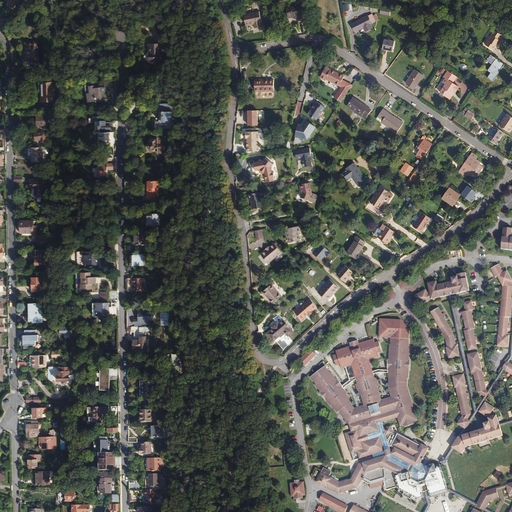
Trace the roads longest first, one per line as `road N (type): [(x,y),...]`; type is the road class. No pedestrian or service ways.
road 1 (residential): [(232,53),(228,163),(254,347),(270,363),(288,358),(353,297),(454,228),(511,169)]
road 2 (residential): [(124,511),(123,40)]
road 3 (residential): [(13,406),(4,46)]
road 4 (residential): [(511,168),(319,38),(232,53)]
